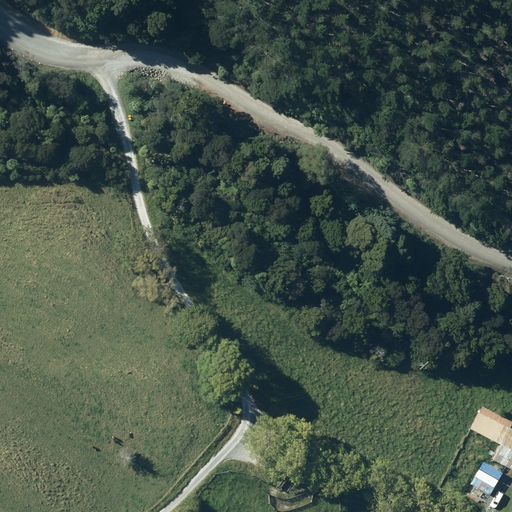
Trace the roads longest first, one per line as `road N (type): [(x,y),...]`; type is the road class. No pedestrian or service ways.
road 1 (unclassified): [(0,12),(59,48),(177,45),(511,259)]
road 2 (unknown): [(102,47),(148,233),(245,407),(235,436),(163,511)]
